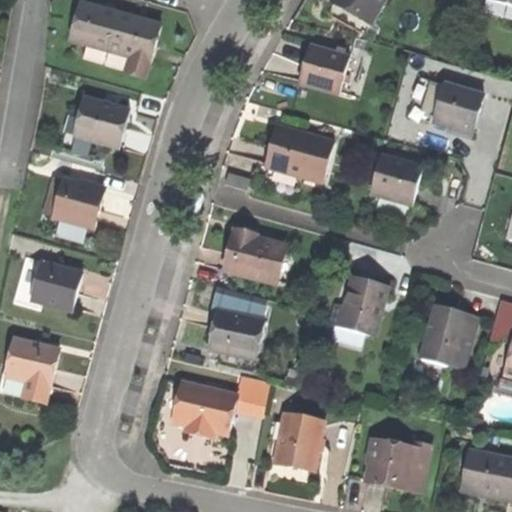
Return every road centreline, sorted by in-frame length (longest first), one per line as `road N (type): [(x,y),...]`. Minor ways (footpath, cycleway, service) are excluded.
road 1 (residential): [(241,9),(210,59),(178,141),(100,412),(97,453),(106,471),(131,484),(263,511)]
road 2 (residential): [(32,0),(5,189)]
